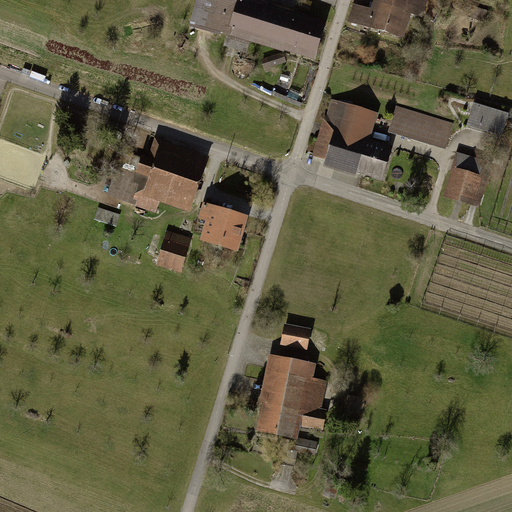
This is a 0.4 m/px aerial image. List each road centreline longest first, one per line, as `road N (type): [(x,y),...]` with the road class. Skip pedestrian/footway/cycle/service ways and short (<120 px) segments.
road 1 (unclassified): [(291,173),(187,511)]
road 2 (unclassified): [(0,71),(291,173)]
road 3 (unclassified): [(291,173),(511,246)]
road 4 (unclassified): [(344,0),(291,173)]
